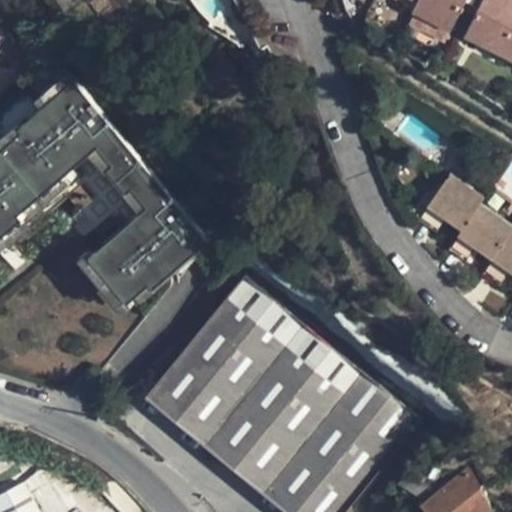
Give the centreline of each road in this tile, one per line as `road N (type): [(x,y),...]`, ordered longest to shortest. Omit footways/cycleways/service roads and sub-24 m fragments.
road 1 (residential): [(511,346),(443,300),(403,259),(370,204),(292,0)]
road 2 (unclassified): [(174,511),(115,456),(0,403)]
